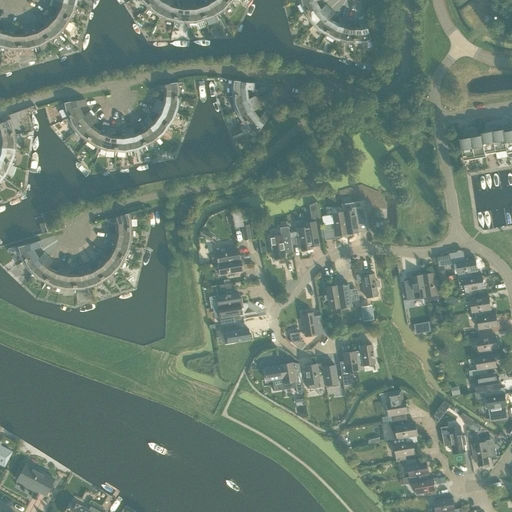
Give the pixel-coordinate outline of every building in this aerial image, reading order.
[(56,12),(69,19),(74,11),(76,5),(54,0),(53,0),(52,6),(59,8),(56,12)] [(160,16),(168,0),(153,0),(147,7),(154,13),(160,16)] [(174,21),(178,6),(173,5),(175,0),(168,0),(160,16),(165,19),(174,21)] [(190,23),(188,0),(182,0),(182,8),(178,6),(174,21),(184,23),(190,23)] [(205,20),(200,5),(195,7),(195,0),(188,0),(190,23),(196,23),(205,20)] [(219,14),(210,0),(202,0),(205,4),(200,5),(205,20),(214,17),(219,14)] [(230,4),(226,0),(210,0),(219,14),(224,11),(230,4)] [(304,12),(317,5),(315,1),(318,0),(298,0),(300,4),(304,12)] [(313,25),(330,9),(325,4),(320,10),(317,5),(304,12),(309,21),(313,25)] [(325,34),(333,21),(329,19),(334,14),(330,9),(313,25),(317,29),(325,34)] [(44,16),(61,32),(65,28),(69,19),(56,12),(54,17),(49,11),(44,16)] [(41,28),(48,41),(56,36),(61,32),(44,16),(40,20),(45,26),(41,28)] [(339,41),(346,19),(339,17),(337,24),(333,21),(325,34),(333,39),(339,41)] [(346,19),(339,41),(338,46),(341,47),(343,42),(345,42),(354,43),(355,28),(350,27),(352,20),(346,19)] [(360,28),(355,28),(354,43),(364,43),(370,41),(365,19),(358,20),(360,28)] [(0,30),(0,47),(4,48),(10,26),(3,24),(2,31),(0,30)] [(28,25),(34,48),(40,46),(48,41),(41,28),(36,31),(34,24),(28,25)] [(19,34),(19,49),(29,49),(34,48),(28,25),(22,27),(24,34),(19,34)] [(10,26),(4,48),(10,50),(19,49),(19,34),(14,34),(16,27),(10,26)] [(231,87),(232,96),(248,94),(247,89),(254,90),(255,83),(232,80),(231,87)] [(164,96),(179,98),(179,88),(178,82),(155,86),(157,93),(164,91),(164,96)] [(234,105),(236,111),(257,102),(255,96),(249,98),(248,94),(232,96),(234,105)] [(178,107),(179,98),(164,96),(163,101),(156,99),(154,105),(176,113),(178,107)] [(63,109),(67,118),(81,111),(79,107),(86,105),(85,99),(62,103),(63,109)] [(238,116),(244,124),(256,114),(254,110),(260,108),(257,102),(236,111),(238,116)] [(174,118),(176,113),(154,105),(152,111),(159,113),(156,118),(168,126),(174,118)] [(71,126),(75,131),(93,116),(89,111),(83,116),(81,111),(67,118),(71,126)] [(256,114),(244,124),(250,131),(255,135),(269,116),(264,112),(259,118),(256,114)] [(79,136),(87,141),(95,129),(91,126),(97,121),(93,116),(75,131),(79,136)] [(168,126),(156,118),(153,122),(148,116),(143,120),(158,138),(159,138),(163,134),(167,128),(170,130),(171,128),(168,126)] [(0,135),(14,134),(13,124),(11,118),(0,122),(0,135)] [(161,140),(159,138),(158,138),(143,120),(138,124),(143,130),(139,132),(145,146),(154,142),(156,140),(158,143),(161,140)] [(97,152),(99,152),(108,127),(102,124),(100,131),(95,129),(87,141),(95,146),(98,148),(97,152)] [(106,150),(115,151),(117,136),(112,136),(114,129),(108,127),(99,152),(100,153),(102,149),(106,150)] [(137,150),(145,146),(139,132),(134,134),(133,127),(127,128),(131,155),(133,155),(133,156),(136,156),(135,150),(137,150)] [(130,156),(131,155),(127,128),(120,129),(122,137),(117,136),(115,151),(125,152),(129,151),(130,156)] [(496,153),(507,151),(504,132),(504,130),(493,132),(496,153)] [(482,134),(482,136),(485,155),(486,155),(496,153),(493,132),(482,134)] [(0,147),(15,149),(16,143),(14,134),(0,135),(0,139),(0,141),(0,140),(0,147)] [(482,136),(471,138),(475,159),(486,157),(486,155),(485,155),(482,136)] [(464,161),(475,159),(471,138),(460,140),(464,161)] [(0,159),(11,164),(14,155),(15,153),(18,153),(19,150),(15,149),(0,147),(0,159)] [(0,174),(4,177),(7,172),(11,164),(0,159),(0,174)] [(317,212),(315,202),(308,205),(309,213),(317,212)] [(362,202),(342,206),(343,212),(347,236),(352,235),(352,233),(358,232),(358,230),(366,229),(362,202)] [(331,223),(322,225),(325,240),(342,237),(347,236),(343,212),(332,213),(333,223),(331,223)] [(116,229),(131,229),(131,219),(129,213),(107,220),(109,226),(116,224),(116,229)] [(307,222),(308,226),(297,228),(299,238),(296,238),(297,243),(300,243),(301,251),(307,250),(308,252),(313,251),(312,246),(319,245),(315,221),(307,222)] [(244,239),(251,238),(249,225),(242,226),(244,239)] [(280,228),(281,235),(270,237),(274,261),(279,260),(279,258),(285,257),(285,255),(286,255),(286,253),(293,252),(288,226),(280,228)] [(107,239),(130,244),(131,238),(131,229),(116,229),(116,234),(109,232),(107,239)] [(111,251),(124,258),(129,250),(130,244),(107,239),(106,245),(113,247),(111,251)] [(23,262),(35,254),(33,249),(40,247),(38,241),(16,248),(18,254),(21,260),(19,261),(20,264),(23,262)] [(218,264),(242,259),(241,255),(239,255),(238,249),(230,250),(230,247),(225,248),(225,251),(216,253),(218,264)] [(99,255),(116,271),(120,266),(124,258),(111,251),(109,255),(103,250),(99,255)] [(456,262),(458,274),(471,272),(472,278),(477,277),(476,271),(479,270),(477,259),(465,261),(463,251),(462,252),(461,250),(458,251),(458,252),(450,253),(449,255),(438,257),(440,265),(456,262)] [(38,258),(35,254),(23,262),(28,270),(32,274),(48,257),(43,252),(38,258)] [(96,268),(103,280),(112,275),(116,271),(99,255),(94,260),(100,265),(96,268)] [(48,257),(32,274),(30,276),(32,279),(34,276),(37,278),(45,282),(52,269),(48,267),(53,261),(48,257)] [(243,264),(242,259),(218,264),(219,275),(229,273),(229,276),(235,275),(234,272),(242,271),(241,265),(243,264)] [(83,265),(90,287),(95,285),(103,280),(96,268),(91,270),(89,263),(83,265)] [(59,288),(64,266),(58,264),(57,271),(52,269),(45,282),(53,287),(57,288),(56,291),(59,292),(60,288),(59,288)] [(74,274),(75,289),(84,289),(90,287),(83,265),(77,267),(79,274),(74,274)] [(71,267),(64,266),(59,288),(60,288),(65,289),(75,289),(74,274),(69,274),(71,267)] [(427,271),(423,272),(427,297),(427,301),(439,299),(438,295),(436,286),(439,285),(438,280),(435,280),(434,272),(428,274),(427,271)] [(367,272),(362,273),(366,298),(378,296),(376,286),(379,286),(378,281),(375,281),(374,273),(368,274),(367,272)] [(412,279),(404,281),(408,300),(427,297),(423,272),(418,273),(418,275),(412,276),(412,279)] [(471,272),(458,274),(461,291),(466,291),(466,295),(474,294),(473,289),(485,287),(483,276),(477,277),(472,278),(471,272)] [(336,283),(340,308),(352,306),(350,296),(353,296),(352,291),(349,291),(348,283),(341,285),(341,282),(336,283)] [(329,310),(340,308),(336,283),(331,284),(332,286),(325,287),(327,295),(324,295),(325,301),(328,300),(329,310)] [(225,294),(216,296),(209,297),(211,308),(218,307),(242,303),(241,298),(239,298),(238,292),(230,293),(230,290),(225,291),(225,294)] [(470,300),(472,312),(484,310),(485,316),(490,315),(489,309),(492,309),(490,297),(470,300)] [(459,304),(458,298),(449,299),(450,306),(459,304)] [(242,303),(218,307),(219,318),(229,316),(229,319),(234,318),(234,316),(242,314),(241,308),(243,308),(242,303)] [(484,310),(472,312),(473,319),(477,318),(478,329),(499,326),(497,314),(490,315),(485,316),(484,310)] [(306,311),(301,312),(305,336),(323,334),(321,319),(314,320),(313,312),(307,313),(306,311)] [(429,323),(422,324),(423,332),(430,331),(429,323)] [(329,326),(322,327),(324,337),(331,335),(329,326)] [(227,343),(252,339),(251,334),(249,334),(248,328),(240,329),(240,327),(234,327),(235,330),(225,332),(227,343)] [(300,340),(299,331),(290,332),(292,341),(300,340)] [(487,350),(492,349),(499,348),(497,336),(476,340),(478,352),(481,351),(482,357),(488,356),(487,350)] [(362,357),(356,358),(358,371),(364,369),(363,366),(375,364),(371,343),(360,345),(360,346),(361,352),(362,357)] [(470,376),(480,375),(487,373),(487,368),(498,366),(496,355),(493,355),(492,349),(487,350),(488,356),(482,357),(475,358),(477,370),(469,371),(470,376)] [(344,361),(339,361),(344,388),(352,386),(350,372),(358,371),(356,358),(362,357),(361,352),(355,353),(355,350),(343,352),(344,361)] [(280,366),(265,369),(267,381),(282,378),(284,390),(296,388),(296,392),(303,391),(299,366),(293,367),(292,362),(291,362),(280,364),(280,363),(280,364),(280,366)] [(322,362),(316,363),(318,375),(324,374),(326,386),(338,385),(334,364),(323,366),(322,362)] [(316,363),(304,365),(308,385),(319,384),(319,387),(326,386),(324,374),(318,375),(316,363)] [(487,373),(480,375),(480,380),(479,380),(481,392),(488,391),(488,390),(493,389),(494,396),(506,394),(505,393),(505,387),(501,388),(499,376),(496,377),(495,372),(487,373)] [(506,393),(505,393),(506,394),(494,396),(493,389),(488,390),(488,391),(489,396),(485,397),(487,409),(499,407),(500,410),(499,410),(500,414),(511,412),(511,408),(511,404),(508,405),(506,393)] [(389,422),(404,420),(408,419),(406,412),(409,412),(407,400),(405,401),(403,390),(388,392),(389,404),(386,404),(389,422)] [(447,411),(440,407),(435,415),(436,426),(447,411)] [(473,420),(469,417),(465,423),(469,426),(473,420)] [(404,420),(389,422),(392,440),(394,445),(395,445),(406,443),(405,437),(416,435),(417,435),(415,423),(404,425),(404,420)] [(449,426),(441,427),(445,447),(452,445),(453,453),(458,452),(458,450),(464,449),(464,445),(466,444),(465,435),(462,435),(460,426),(449,428),(449,426)] [(395,445),(394,445),(396,457),(397,462),(407,460),(406,455),(416,453),(414,442),(418,441),(416,435),(405,437),(406,443),(395,445)] [(486,442),(474,444),(476,453),(473,453),(474,459),(477,458),(478,466),(485,465),(485,467),(490,466),(489,457),(497,456),(495,447),(487,448),(486,442)] [(0,462),(4,465),(11,451),(0,445),(0,462)] [(407,465),(409,477),(422,474),(423,481),(428,480),(427,474),(430,473),(428,462),(417,463),(416,458),(407,460),(408,465),(407,465)] [(54,479),(39,471),(25,464),(18,479),(25,482),(24,485),(35,491),(36,490),(46,495),(54,479)] [(422,474),(409,477),(410,483),(414,482),(416,494),(437,490),(435,478),(428,480),(423,481),(422,474)] [(454,497),(433,501),(435,511),(439,511),(448,510),(448,511),(460,511),(460,508),(456,509),(454,497)] [(97,511),(90,508),(89,511),(71,502),(71,501),(64,511),(97,511)]
